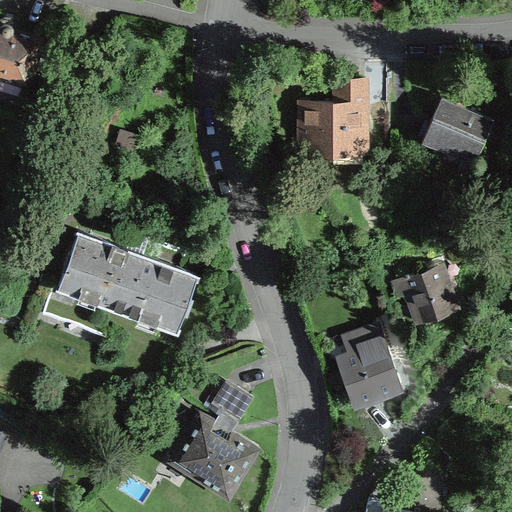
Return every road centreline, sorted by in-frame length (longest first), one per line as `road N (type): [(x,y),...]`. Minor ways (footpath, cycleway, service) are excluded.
road 1 (residential): [(287,511),(302,416),(290,352),(231,180),(215,88),(221,36)]
road 2 (residential): [(511,32),(221,36)]
